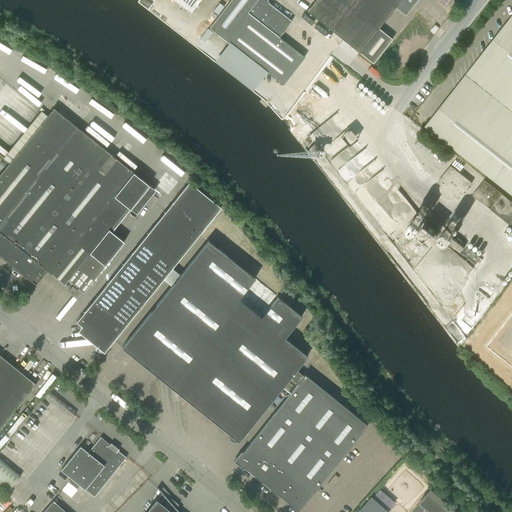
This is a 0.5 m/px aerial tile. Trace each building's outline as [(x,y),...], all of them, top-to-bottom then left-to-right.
[(144,0),(151,5),(154,0),(172,0),(189,14),(199,0),(144,0)] [(230,0),(209,28),(283,85),(305,57),(279,37),(291,21),(264,0),(230,0)] [(315,0),(307,11),(360,53),(379,29),(395,8),(401,0),(315,0)] [(401,0),(395,8),(405,16),(417,0),(401,0)] [(511,15),(426,126),(511,194),(511,15)] [(379,29),(360,53),(373,63),(392,39),(379,29)] [(0,256),(36,285),(47,271),(64,284),(68,280),(83,292),(124,242),(112,232),(149,186),(127,167),(134,158),(118,145),(111,154),(54,108),(47,116),(42,112),(4,159),(9,163),(0,174),(0,256)] [(343,146),(353,140),(347,130),(337,136),(343,146)] [(441,186),(442,187),(440,188),(441,192),(448,198),(452,197),(453,196),(455,197),(459,192),(462,194),(472,183),(450,166),(441,178),(445,180),(441,186)] [(511,202),(484,181),(473,196),(511,226),(511,202)] [(221,207),(189,182),(76,322),(85,329),(86,338),(95,337),(95,346),(104,352),(221,207)] [(238,441),(290,377),(297,369),(307,356),(284,337),(302,316),(208,240),(121,348),(227,432),(230,440),(238,441)] [(77,290),(72,286),(68,292),(77,299),(82,293),(78,289),(77,290)] [(511,339),(496,360),(511,372),(511,339)] [(0,429),(36,385),(0,355),(0,429)] [(336,401),(297,369),(290,377),(298,384),(243,452),(241,451),(233,461),(243,469),(244,467),(298,511),(367,425),(336,401)] [(80,446),(60,470),(94,497),(126,457),(100,437),(88,452),(80,446)] [(0,491),(5,495),(19,478),(0,462),(0,491)] [(419,502),(431,511),(455,511),(430,490),(419,502)] [(360,508),(356,511),(388,511),(371,496),(360,508)] [(175,511),(177,511),(178,511),(175,508),(178,505),(174,501),(170,498),(164,506),(156,499),(149,507),(145,511),(175,511)] [(64,511),(55,503),(46,511),(64,511)]
